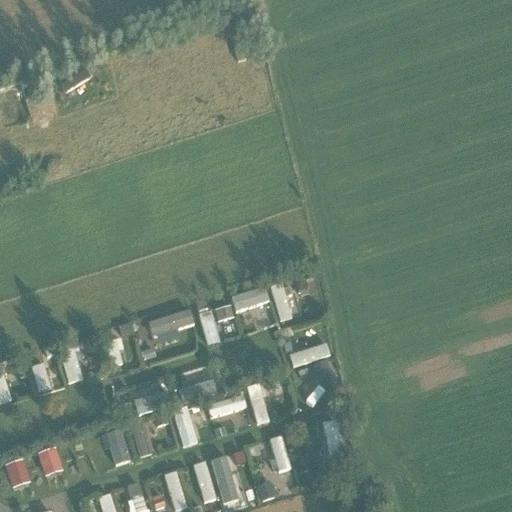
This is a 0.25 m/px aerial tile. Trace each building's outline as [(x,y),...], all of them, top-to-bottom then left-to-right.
[(242,48),(233,50),(237,64),(246,62),(242,48)] [(280,285),(230,302),(236,321),(274,308),(280,328),(293,323),(280,285)] [(201,320),(208,350),(219,347),(212,317),(201,320)] [(144,357),(171,352),(168,337),(141,341),(144,357)] [(117,343),(104,345),(109,372),(122,369),(117,343)] [(289,355),(291,370),(330,365),(328,350),(289,355)] [(81,387),(82,352),(65,351),(64,387),(81,387)] [(31,370),(38,396),(50,393),(43,367),(31,370)] [(7,387),(18,386),(17,370),(5,371),(7,387)] [(0,408),(11,406),(5,378),(0,378),(0,408)] [(310,378),(297,381),(303,405),(316,402),(310,378)] [(272,381),(245,389),(259,432),(271,428),(263,401),(277,397),(272,381)] [(179,393),(184,409),(216,398),(211,383),(179,393)] [(135,401),(137,417),(171,414),(169,397),(135,401)] [(173,414),(183,448),(194,444),(185,411),(173,414)] [(141,464),(150,462),(148,454),(150,454),(142,422),(132,425),(141,464)] [(281,493),(296,488),(280,440),(265,445),(281,493)] [(78,445),(66,447),(71,483),(84,481),(78,445)] [(47,457),(34,459),(41,496),(54,494),(47,457)] [(188,511),(175,475),(162,479),(173,511),(188,511)] [(145,511),(139,486),(124,490),(130,511),(145,511)] [(114,511),(110,498),(98,502),(100,511),(114,511)]
